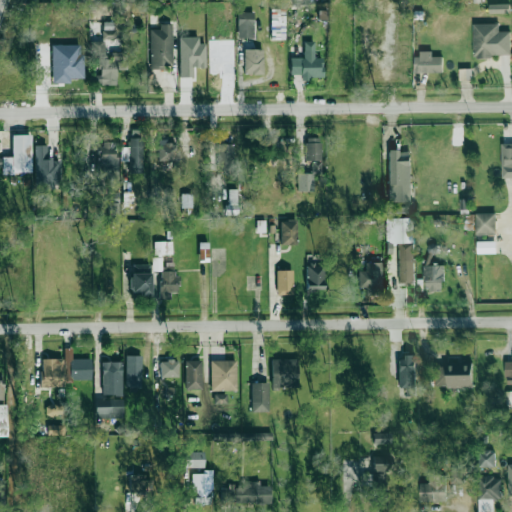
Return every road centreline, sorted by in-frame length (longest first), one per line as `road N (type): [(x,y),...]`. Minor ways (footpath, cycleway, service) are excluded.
road 1 (residential): [(0,329),(511,321)]
road 2 (residential): [(0,115),(511,108)]
